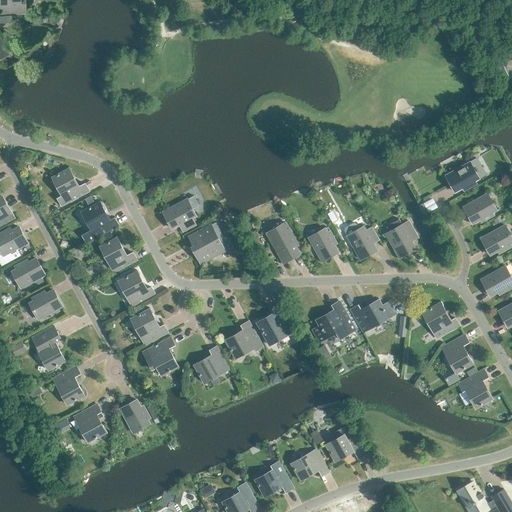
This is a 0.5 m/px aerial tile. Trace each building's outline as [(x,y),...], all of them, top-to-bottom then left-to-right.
[(0,0),(0,14),(25,14),(24,0),(0,0)] [(0,59),(8,55),(0,39),(0,59)] [(511,50),(492,60),(507,90),(511,88),(511,50)] [(477,158),(446,175),(455,191),(466,185),(468,188),(476,183),(475,181),(479,178),(480,179),(487,175),(477,158)] [(61,206),(89,191),(85,183),(79,186),(69,168),(53,177),(62,195),(57,198),(61,206)] [(488,193),(464,206),(473,223),(484,217),(485,219),(494,214),(492,212),(497,209),(488,193)] [(194,195),(163,212),(172,228),(183,222),(187,229),(196,224),(192,218),(196,215),(193,208),(200,204),(194,195)] [(0,225),(14,218),(3,196),(0,197),(0,225)] [(100,202),(82,212),(91,230),(82,235),(86,242),(96,237),(119,225),(114,217),(108,221),(103,210),(104,209),(100,202)] [(423,203),(419,205),(424,214),(428,212),(423,203)] [(400,257),(416,248),(412,241),(417,237),(408,221),(403,224),(399,218),(390,223),(393,229),(386,233),(400,257)] [(201,263),(230,248),(215,221),(189,236),(194,246),(192,247),(201,263)] [(284,263),(300,254),(294,243),(297,241),(286,222),(267,233),(284,263)] [(345,227),(345,231),(361,259),(377,250),(371,239),(374,238),(369,229),(366,231),(364,226),(360,229),(357,223),(354,222),(345,227)] [(503,251),(511,246),(510,243),(511,242),(511,236),(505,225),(481,238),(491,254),(501,248),(503,251)] [(8,232),(7,230),(0,233),(0,248),(4,256),(28,243),(19,226),(8,232)] [(325,228),(309,237),(322,261),(339,252),(333,241),(335,240),(330,231),(328,232),(325,228)] [(127,255),(117,237),(100,246),(114,272),(137,260),(133,252),(127,255)] [(24,261),(15,266),(17,269),(12,271),(21,287),(45,274),(36,258),(26,264),(24,261)] [(482,279),(491,295),(501,289),(503,292),(511,287),(510,284),(511,283),(511,277),(505,266),(482,279)] [(141,278),(137,271),(119,281),(133,306),(156,294),(151,287),(145,290),(140,279),(141,278)] [(39,319),(63,306),(54,290),(43,296),(41,293),(33,298),(34,300),(30,303),(39,319)] [(364,332),(389,317),(396,314),(389,301),(382,305),(379,299),(372,303),(373,305),(362,311),(359,305),(351,309),(364,332)] [(340,301),(332,305),(335,311),(325,317),(324,315),(317,319),(320,326),(313,329),(320,342),(337,332),(340,339),(356,330),(340,301)] [(444,310),(445,309),(441,302),(423,312),(437,338),(460,325),(455,317),(449,321),(444,310)] [(270,345),(295,330),(280,303),(273,308),(276,314),(266,320),(265,318),(257,322),(270,345)] [(511,303),(499,310),(508,327),(511,324),(511,303)] [(152,317),(154,316),(150,309),(131,319),(145,344),(168,332),(164,324),(158,328),(152,317)] [(406,336),(408,316),(401,316),(399,335),(406,336)] [(233,336),(226,340),(236,358),(254,348),(255,351),(263,346),(249,321),(241,325),(245,331),(234,337),(233,336)] [(35,344),(49,370),(66,360),(56,342),(62,339),(54,324),(32,336),(36,343),(35,344)] [(442,347),(456,373),(473,363),(463,345),(469,342),(465,334),(442,347)] [(162,375),(179,366),(169,348),(175,345),(171,337),(143,352),(152,369),(157,366),(162,375)] [(15,356),(26,350),(22,342),(11,347),(15,356)] [(325,345),(317,350),(321,356),(328,351),(325,345)] [(202,360),(195,364),(205,383),(230,368),(218,346),(210,350),(213,356),(203,362),(202,360)] [(306,356),(313,359),(316,351),(312,350),(309,348),(306,356)] [(68,404),(84,395),(75,377),(81,373),(76,366),(54,378),(68,404)] [(484,369),(459,383),(463,391),(466,389),(476,407),(493,398),(483,380),(489,377),(484,369)] [(148,419),(150,417),(145,409),(143,410),(137,399),(121,408),(134,432),(150,423),(148,419)] [(95,415),(101,411),(97,404),(74,416),(88,442),(107,432),(103,424),(101,425),(95,415)] [(358,459),(366,455),(348,424),(334,432),(338,438),(326,444),(336,461),(354,451),(358,459)] [(330,471),(317,449),(291,463),(301,480),(301,479),(300,477),(318,467),(322,476),(330,471)] [(265,496),(264,493),(281,483),(286,492),(294,488),(278,460),(271,465),(273,469),(255,479),(265,496)] [(471,511),(480,511),(488,507),(473,481),(458,490),(471,511)] [(252,511),(256,511),(261,510),(246,483),(238,487),(241,491),(223,501),(228,511),(237,511),(249,506),(252,511)] [(492,496),(501,511),(511,511),(511,502),(504,489),(492,496)]
